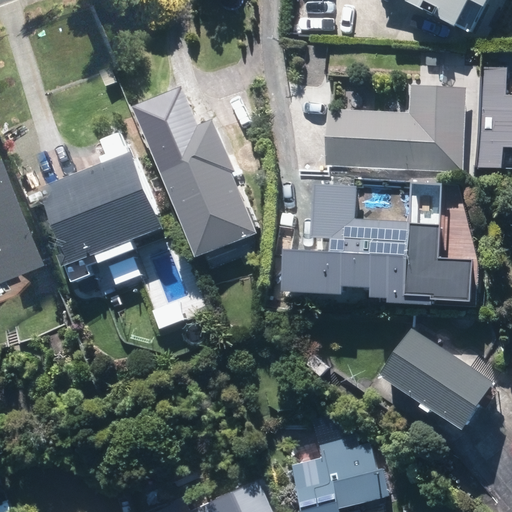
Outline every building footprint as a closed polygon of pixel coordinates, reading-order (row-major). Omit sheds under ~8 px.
[(430,0),(427,7),(475,31),(488,3),(502,10),(507,0),(430,0)] [(409,58),(423,59),(424,49),(410,48),(409,58)] [(499,63),(511,63),(511,52),(500,51),(499,63)] [(511,68),(486,68),(480,170),(510,172),(511,150),(511,68)] [(333,166),(470,173),(474,89),(418,86),(417,115),(335,111),(333,166)] [(167,152),(209,259),(267,236),(242,176),(249,173),(231,126),(167,152)] [(58,193),(86,264),(77,268),(84,286),(103,278),(100,270),(112,264),(114,268),(149,253),(144,243),(179,229),(148,156),(58,193)] [(0,280),(26,270),(20,256),(36,249),(1,161),(0,161),(0,280)] [(340,243),(452,251),(455,194),(344,187),(340,243)] [(374,376),(457,430),(489,382),(405,327),(374,376)] [(325,368),(310,356),(303,365),(318,377),(325,368)] [(326,445),(330,460),(304,467),(316,511),(356,511),(400,499),(392,470),(386,472),(378,443),(355,449),(352,438),(326,445)] [(207,511),(278,511),(264,483),(207,511)] [(15,511),(11,498),(0,500),(0,511),(15,511)]
